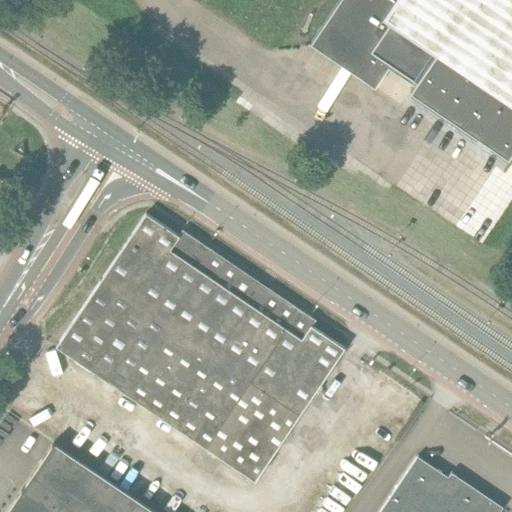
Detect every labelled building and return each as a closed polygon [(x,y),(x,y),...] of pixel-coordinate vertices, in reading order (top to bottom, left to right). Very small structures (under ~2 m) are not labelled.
[(275,43),(302,2),(298,0),(256,0),(242,21),(275,43)] [(511,0),(340,0),(310,45),(357,76),(364,66),(370,71),(366,76),(376,82),(389,63),(406,75),(404,78),(444,105),(442,109),(483,137),(507,102),(511,105),(511,0)] [(0,206),(12,187),(0,179),(0,206)] [(315,320),(182,230),(178,236),(145,213),(56,346),(184,433),(254,481),(344,348),(311,326),(315,320)] [(68,511),(155,511),(53,443),(26,484),(68,511)] [(417,456),(379,511),(499,511),(502,507),(451,473),(448,477),(417,456)] [(68,511),(26,484),(6,511),(68,511)]
